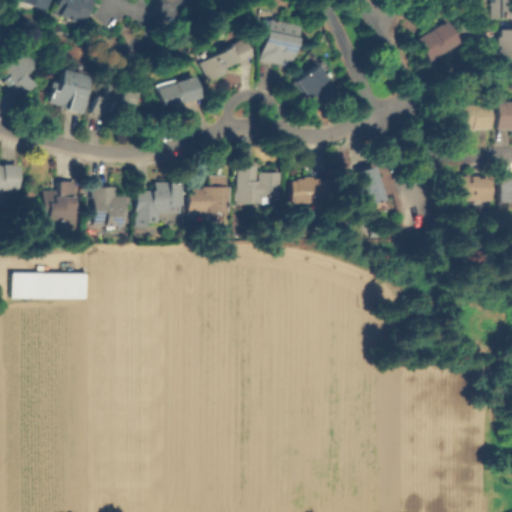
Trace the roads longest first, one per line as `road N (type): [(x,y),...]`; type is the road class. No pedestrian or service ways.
road 1 (residential): [(321,0),(412,201),(427,153),(405,74),(359,0)]
road 2 (residential): [(413,102),(329,132),(305,136),(242,123),(128,153),(94,152),(0,125)]
